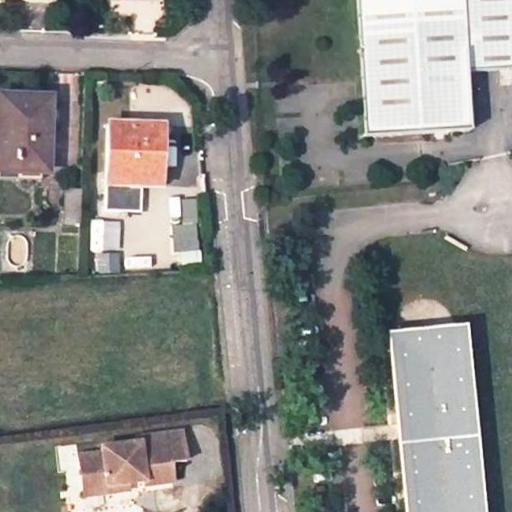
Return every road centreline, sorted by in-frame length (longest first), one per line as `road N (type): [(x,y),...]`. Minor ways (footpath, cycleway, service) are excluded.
road 1 (residential): [(261,511),(262,410),(220,66)]
road 2 (residential): [(0,52),(183,57),(220,66)]
